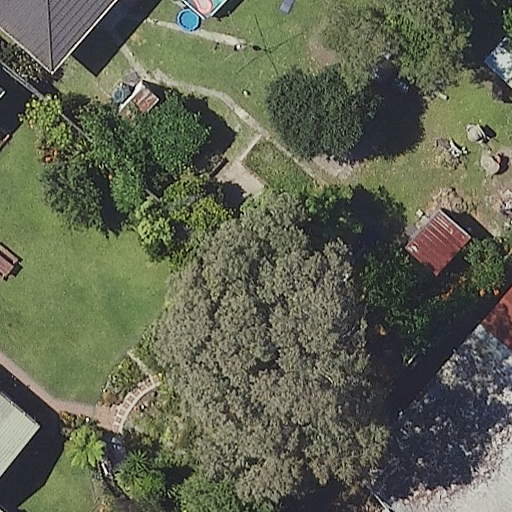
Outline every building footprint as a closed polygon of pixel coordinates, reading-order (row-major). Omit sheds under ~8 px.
[(0,0),(0,17),(55,66),(113,0),(0,0)] [(0,95),(8,86),(0,78),(0,95)] [(511,511),(511,275),(349,458),(410,511),(511,511)] [(0,469),(41,423),(0,386),(0,469)] [(23,511),(6,497),(0,504),(0,511),(23,511)]
